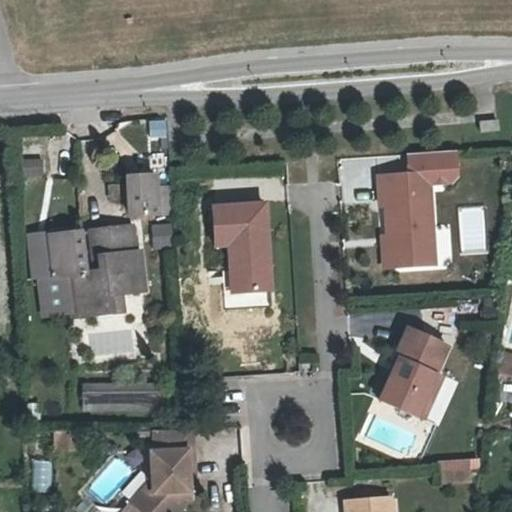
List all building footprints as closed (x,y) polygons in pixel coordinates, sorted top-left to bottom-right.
[(495,122),(478,123),(478,134),(496,132),(495,122)] [(45,173),(43,157),(19,161),(22,176),(45,173)] [(129,218),(171,216),(170,189),(154,190),(154,178),(127,179),(129,218)] [(388,213),(390,240),(392,271),(438,269),(433,183),(382,186),(384,213),(388,213)] [(231,250),(233,274),(244,273),(246,295),(276,292),(269,207),(216,211),(218,251),(231,250)] [(172,248),(171,223),(150,224),(151,249),(172,248)] [(119,295),(130,294),(154,292),(151,251),(144,251),(142,227),(100,230),(102,258),(109,258),(110,272),(85,271),(74,271),(80,315),(120,312),(119,295)] [(74,271),(85,271),(85,234),(30,235),(31,279),(39,283),(39,321),(74,321),(74,271)] [(235,296),(246,295),(244,273),(233,274),(235,296)] [(132,311),(130,294),(119,295),(120,312),(132,311)] [(396,362),(399,364),(406,367),(402,379),(394,376),(382,407),(416,421),(424,404),(432,407),(442,383),(436,380),(447,353),(406,336),(396,362)] [(399,364),(394,376),(402,379),(406,367),(399,364)] [(496,392),(511,393),(511,377),(498,376),(496,392)] [(164,389),(88,392),(89,413),(166,411),(164,389)] [(425,424),(432,407),(424,404),(416,421),(425,424)] [(191,472),(199,472),(196,435),(190,435),(160,436),(143,436),(143,447),(160,446),(161,455),(154,455),(156,480),(158,495),(143,510),(145,511),(186,511),(193,504),(193,487),(191,472)] [(87,455),(87,438),(62,438),(62,455),(87,455)] [(41,442),(29,442),(28,471),(41,471),(41,442)] [(472,464),(440,466),(440,477),(473,474),(472,464)] [(200,487),(199,472),(191,472),(193,487),(200,487)] [(158,495),(156,480),(135,502),(143,510),(158,495)]
